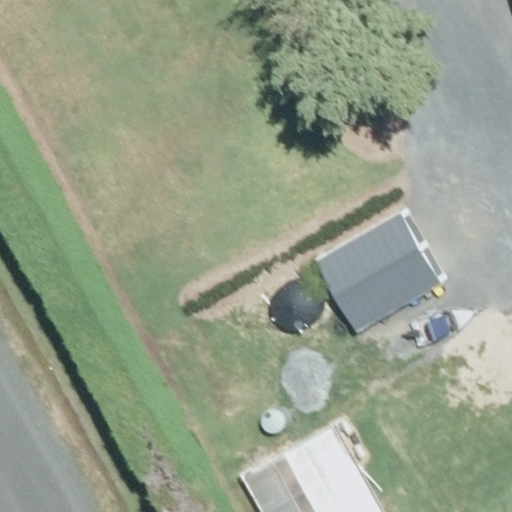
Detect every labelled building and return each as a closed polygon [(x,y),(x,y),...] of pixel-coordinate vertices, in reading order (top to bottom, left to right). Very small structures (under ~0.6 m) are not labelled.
[(511,0),(499,0),(511,12),(511,0)] [(502,267),(467,212),(436,233),(471,287),(502,267)] [(369,217),(284,265),(327,341),(412,293),(369,217)] [(511,511),(511,325),(428,371),(504,511),(511,511)] [(307,345),(271,368),(294,403),(330,380),(307,345)] [(253,371),(188,408),(212,451),(278,414),(253,371)] [(504,511),(428,371),(338,421),(388,511),(504,511)] [(388,511),(338,421),(253,468),(277,511),(388,511)]
